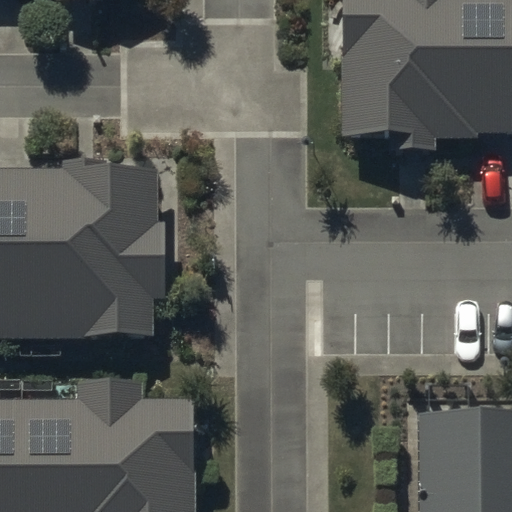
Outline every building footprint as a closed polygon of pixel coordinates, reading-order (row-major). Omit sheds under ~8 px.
[(0,0),(0,6),(12,6),(12,12),(55,12),(55,28),(102,28),(102,11),(145,11),(144,0),(0,0)] [(393,0),(394,5),(337,5),(339,161),(385,160),(385,176),(433,175),(433,161),(476,161),(476,154),(511,154),(511,7),(457,8),(457,0),(393,0)] [(161,189),(0,189),(0,366),(28,366),(28,373),(61,373),(61,365),(151,366),(152,323),(161,323),(161,189)] [(0,511),(192,511),(193,477),(208,477),(209,417),(137,417),(137,405),(75,404),(75,424),(0,423),(0,511)] [(511,511),(511,434),(416,435),(416,511),(511,511)]
